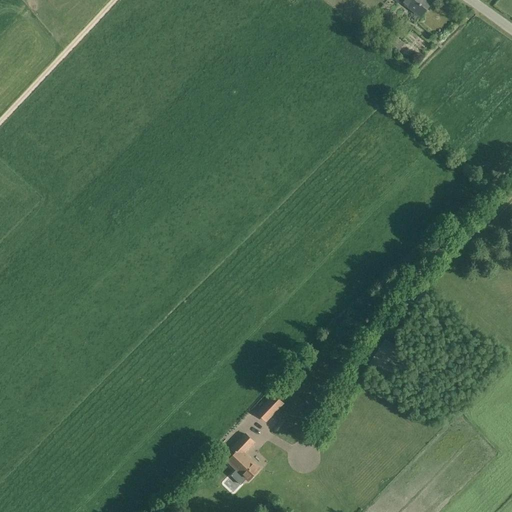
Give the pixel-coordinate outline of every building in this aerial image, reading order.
[(393,0),(399,4),(401,2),(421,17),(433,2),(429,0),(393,0)] [(399,51),(405,44),(395,36),(389,43),(399,51)] [(404,363),(405,363),(407,359),(408,360),(410,356),(384,340),(366,369),(394,387),(408,365),(404,363)] [(275,395),(258,413),(266,421),(283,403),(275,395)] [(230,449),(235,453),(228,461),(248,481),(260,468),(245,454),(255,442),(246,433),(230,449)]
